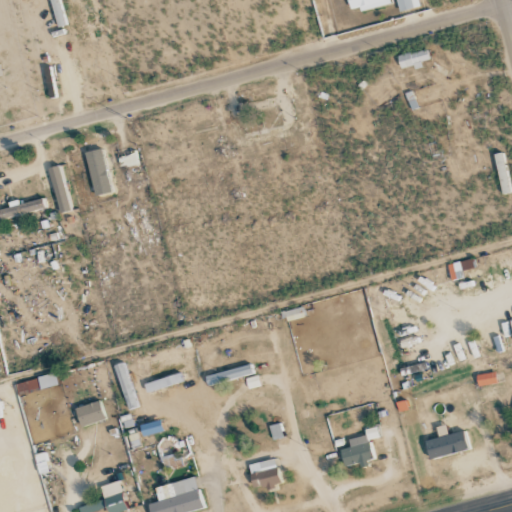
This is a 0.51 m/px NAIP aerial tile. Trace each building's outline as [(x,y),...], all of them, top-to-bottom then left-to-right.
[(390,0),(348,0),(351,9),(359,7),(360,12),(391,4),(390,0)] [(396,0),(400,12),(420,6),(418,0),(396,0)] [(397,56),(401,70),(421,65),(420,62),(429,59),(426,49),(397,56)] [(84,153),(95,196),(112,191),(101,148),(84,153)] [(509,193),(505,152),(496,153),(500,194),(509,193)] [(136,153),(118,154),(119,167),(137,165),(136,153)] [(69,211),(64,165),(51,167),(57,212),(69,211)] [(0,214),(1,218),(45,209),(43,198),(8,205),(9,208),(0,209),(0,214)] [(447,266),(451,281),(466,277),(465,272),(476,269),(472,258),(447,266)] [(304,316),(301,306),(283,312),(286,322),(304,316)] [(113,365),(129,410),(139,407),(123,362),(113,365)] [(254,374),(251,364),(205,376),(208,386),(254,374)] [(476,376),(478,387),(497,383),(495,372),(476,376)] [(58,386),(55,373),(16,382),(19,395),(58,386)] [(144,384),(147,392),(182,381),(179,373),(144,384)] [(79,426),(104,421),(100,402),(75,407),(79,426)] [(425,441),(430,460),(470,449),(465,430),(448,435),(445,425),(435,428),(438,438),(425,441)] [(345,468),(374,461),(369,439),(378,437),(376,427),(364,430),(366,436),(348,440),(350,448),(341,450),(345,468)] [(279,484),(276,459),(250,464),(254,488),(279,484)] [(149,511),(190,511),(204,508),(196,477),(154,488),(158,501),(148,504),(149,511)] [(79,507),(80,511),(93,511),(107,508),(107,511),(120,511),(128,510),(119,481),(100,487),(104,500),(79,507)]
